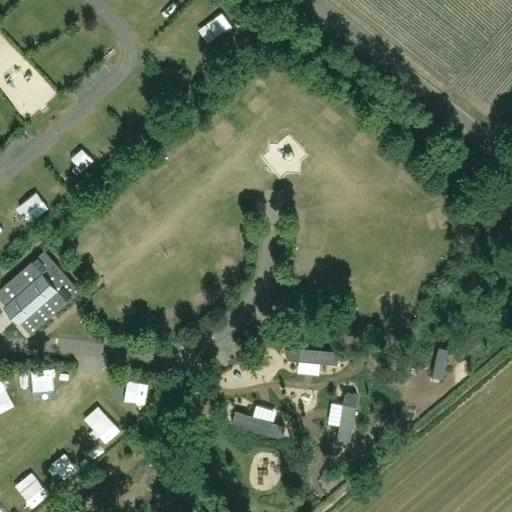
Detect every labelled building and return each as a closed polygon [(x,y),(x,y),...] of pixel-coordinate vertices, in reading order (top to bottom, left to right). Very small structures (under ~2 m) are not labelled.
[(15,25),(30,40),(44,26),(29,11),(15,25)] [(223,29),(194,44),(201,57),(230,42),(223,29)] [(56,77),(66,73),(58,54),(48,59),(56,77)] [(286,98),(304,110),(321,85),(303,73),(286,98)] [(262,121),(275,108),(253,85),(240,98),(262,121)] [(142,86),(134,93),(149,114),(158,107),(142,86)] [(217,147),(231,137),(219,120),(205,130),(217,147)] [(91,145),(78,159),(89,170),(102,156),(91,145)] [(173,158),(188,171),(199,158),(184,145),(173,158)] [(406,154),(387,174),(401,187),(420,167),(406,154)] [(86,234),(105,254),(120,241),(100,220),(86,234)] [(224,222),(223,246),(244,246),(244,223),(224,222)] [(323,226),(302,227),(303,246),(324,245),(323,226)] [(43,250),(0,288),(0,299),(5,305),(7,303),(23,321),(21,323),(31,334),(80,291),(43,250)] [(449,347),(438,344),(431,373),(443,376),(449,347)] [(299,360),(320,363),(337,365),(339,352),(288,346),(286,347),(285,356),(287,359),(299,360)] [(86,361),(87,378),(108,377),(107,360),(86,361)] [(47,370),(47,400),(65,400),(65,370),(47,370)] [(121,393),(134,417),(153,407),(141,383),(121,393)] [(344,392),(342,405),(339,426),(336,443),(349,445),(357,395),(356,393),(347,391),(344,392)] [(235,410),(231,423),(279,437),(282,437),(284,428),(283,425),(271,421),(251,415),(235,410)] [(107,415),(91,429),(105,445),(121,432),(107,415)] [(69,438),(54,447),(66,469),(82,460),(69,438)] [(34,472),(18,488),(32,501),(47,486),(34,472)] [(0,511),(12,511),(0,500),(0,511)]
